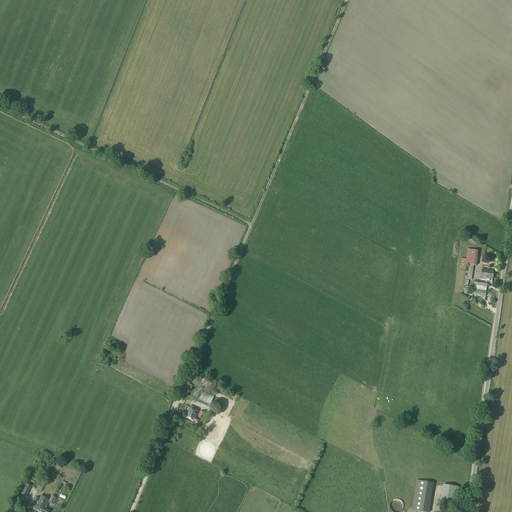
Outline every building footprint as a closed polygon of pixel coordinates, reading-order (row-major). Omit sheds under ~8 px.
[(462,249),(460,258),(466,259),(465,264),(468,265),(466,279),(471,280),(473,265),(476,266),(478,256),(477,256),(478,251),(462,249)] [(481,279),(480,282),(483,282),(486,282),(487,282),(489,283),(489,279),(492,280),(493,271),(487,270),(488,269),(482,269),(481,279)] [(483,282),(480,282),(474,281),(474,290),(473,290),(472,295),(485,297),(487,282),(486,282),(483,282)] [(193,400),(198,402),(203,389),(198,387),(193,400)] [(185,417),(194,421),(197,423),(199,419),(196,418),(198,412),(189,408),(185,417)] [(68,475),(71,469),(64,466),(61,472),(68,475)] [(412,510),(423,511),(428,511),(433,483),(416,480),(412,510)] [(36,489),(42,491),(45,484),(39,482),(36,489)] [(19,493),(26,496),(31,486),(24,483),(19,493)] [(441,500),(456,500),(456,485),(441,484),(441,500)] [(35,509),(41,511),(48,511),(49,511),(45,509),(49,502),(53,504),(56,498),(51,495),(50,500),(43,496),(44,495),(42,494),(37,505),(36,505),(35,509)] [(403,507),(403,506),(403,505),(403,504),(403,503),(402,503),(402,502),(401,501),(400,500),(399,500),(399,499),(398,499),(397,499),(396,499),(395,499),(394,499),(393,500),(392,500),(392,501),(391,501),(391,502),(390,503),(390,504),(389,505),(389,506),(389,507),(390,508),(390,509),(390,510),(391,510),(391,511),(392,511),(400,511),(401,511),(402,511),(402,510),(403,509),(403,508),(403,507)]
